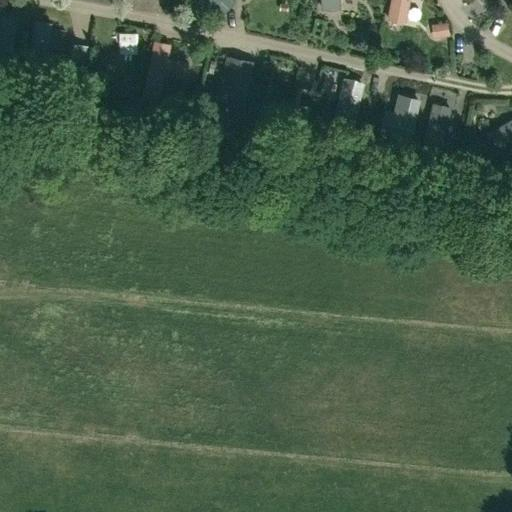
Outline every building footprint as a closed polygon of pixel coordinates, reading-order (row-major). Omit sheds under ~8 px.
[(377,0),(377,12),(398,13),(398,0),(377,0)] [(422,12),(424,27),(434,26),(433,11),(422,12)] [(103,23),(104,46),(122,45),(120,22),(103,23)] [(137,50),(148,52),(152,33),(141,30),(137,50)] [(209,49),(208,98),(234,99),(235,50),(209,49)] [(364,98),(376,110),(399,88),(388,77),(364,98)] [(438,104),(450,106),(454,85),(422,79),(415,113),(436,117),(438,104)] [(499,155),(511,146),(511,112),(507,105),(478,125),(499,155)]
